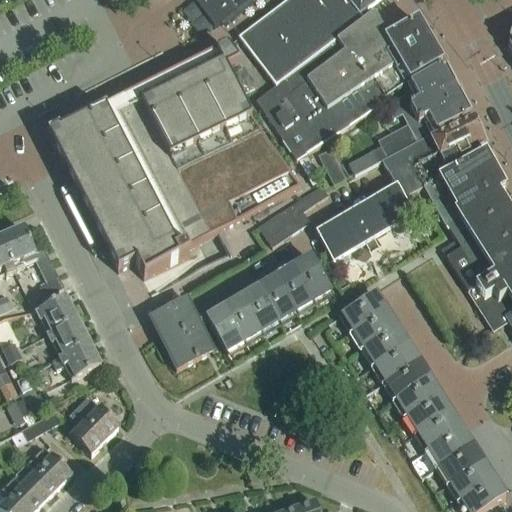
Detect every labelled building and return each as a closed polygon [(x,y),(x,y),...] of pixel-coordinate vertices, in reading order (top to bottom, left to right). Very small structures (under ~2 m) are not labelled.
[(202,0),(194,8),(214,32),(257,0),(202,0)] [(293,0),(239,41),(277,91),(366,23),(362,18),(372,10),(385,0),(293,0)] [(375,16),(366,23),(277,91),(257,106),(297,166),(389,104),(386,101),(411,84),(412,85),(446,65),(421,21),(390,39),(375,16)] [(135,269),(143,284),(190,260),(187,254),(218,236),(298,190),(251,123),(226,74),(239,67),(226,51),(59,136),(58,134),(47,140),(117,278),(135,269)] [(243,70),(232,75),(243,97),(254,92),(243,70)] [(378,145),(387,162),(431,141),(475,119),(473,117),(449,72),(445,74),(442,70),(407,91),(410,95),(399,102),(399,103),(386,111),(394,125),(402,119),(408,130),(378,145)] [(405,204),(425,192),(452,177),(447,170),(450,168),(490,150),(476,120),(432,143),(431,141),(387,162),(382,166),(397,190),(405,204)] [(345,185),(329,154),(318,160),(333,191),(345,185)] [(490,156),(452,177),(425,192),(447,231),(449,229),(505,197),(511,193),(490,156)] [(371,157),(348,169),(355,181),(377,169),(377,168),(371,157)] [(321,190),(258,232),(272,252),(309,228),(302,217),(328,200),(321,190)] [(373,244),(414,220),(405,204),(397,190),(317,237),(335,267),(365,249),(371,258),(379,254),(373,244)] [(511,208),(505,197),(449,229),(458,244),(463,252),(448,262),(489,328),(495,337),(510,328),(511,331),(511,208)] [(23,233),(0,242),(0,281),(5,279),(5,281),(14,277),(24,273),(23,271),(36,265),(40,274),(51,269),(43,254),(34,258),(23,233)] [(443,254),(448,262),(463,252),(458,244),(443,254)] [(330,296),(309,261),(292,271),(312,306),(330,296)] [(40,274),(44,282),(55,277),(51,269),(40,274)] [(312,306),(292,271),(274,281),(295,316),(312,306)] [(55,277),(44,282),(47,289),(58,284),(55,277)] [(295,316),(274,281),(257,292),(278,327),(295,316)] [(40,292),(44,302),(63,294),(58,284),(47,289),(40,292)] [(352,295),(349,290),(340,295),(344,300),(352,295)] [(278,327),(257,292),(240,302),(261,337),(278,327)] [(353,337),(387,316),(375,298),(342,319),(353,337)] [(0,303),(0,309),(4,318),(12,314),(7,301),(0,303)] [(77,325),(76,323),(76,322),(72,313),(71,313),(65,302),(35,317),(47,340),(77,325)] [(261,337),(240,302),(223,312),(244,347),(261,337)] [(182,307),(149,324),(176,376),(213,356),(187,304),(182,307)] [(244,347),(223,312),(205,322),(226,358),(244,347)] [(364,353),(397,332),(387,316),(353,337),(364,353)] [(83,336),(77,325),(47,340),(59,363),(89,348),(87,345),(88,345),(83,336)] [(364,353),(375,371),(408,350),(397,332),(364,353)] [(2,354),(6,361),(18,355),(14,348),(2,354)] [(95,358),(94,359),(89,348),(59,363),(52,367),(57,375),(63,372),(71,386),(101,371),(99,368),(100,368),(95,358)] [(419,366),(408,350),(375,371),(386,387),(419,366)] [(22,364),(18,355),(6,361),(10,370),(22,364)] [(386,387),(397,405),(430,383),(419,366),(386,387)] [(0,392),(9,388),(4,379),(0,381),(0,392)] [(14,387),(23,404),(31,419),(50,409),(43,396),(37,399),(27,380),(14,387)] [(441,400),(430,383),(397,405),(408,422),(441,400)] [(408,422),(418,438),(451,417),(441,400),(408,422)] [(23,423),(31,419),(23,404),(15,408),(23,423)] [(82,429),(102,450),(119,433),(98,413),(82,429)] [(61,428),(55,416),(38,426),(44,437),(61,428)] [(462,434),(451,417),(418,438),(429,455),(462,434)] [(31,419),(23,423),(28,432),(35,427),(31,419)] [(44,437),(38,426),(35,427),(28,432),(22,435),(28,446),(44,437)] [(89,463),(102,450),(82,429),(69,442),(89,463)] [(429,455),(440,471),(473,450),(462,434),(429,455)] [(440,471),(451,489),(484,467),(473,450),(440,471)] [(40,466),(20,486),(24,489),(44,509),(71,482),(51,462),(43,469),(40,466)] [(451,489),(461,505),(494,484),(484,467),(451,489)] [(487,511),(505,501),(494,484),(461,505),(465,511),(487,511)] [(40,511),(44,509),(24,489),(0,511),(40,511)]
